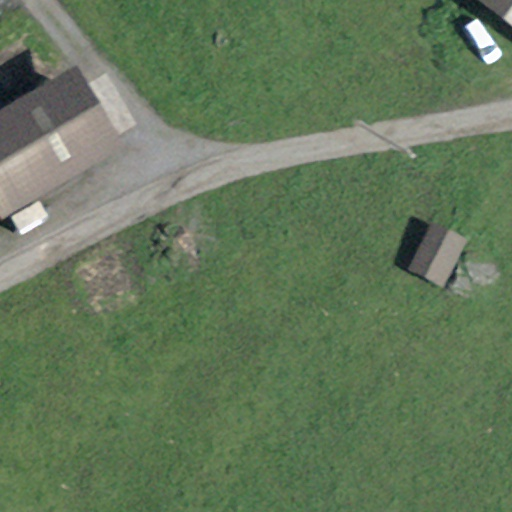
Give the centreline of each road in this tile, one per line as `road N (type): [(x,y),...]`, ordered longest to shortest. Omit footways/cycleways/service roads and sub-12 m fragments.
road 1 (unclassified): [(0,275),(183,185),(264,157),(511,114)]
road 2 (track): [(43,0),(183,185)]
